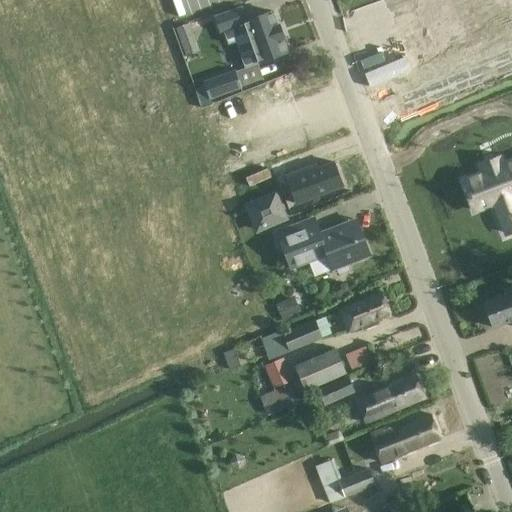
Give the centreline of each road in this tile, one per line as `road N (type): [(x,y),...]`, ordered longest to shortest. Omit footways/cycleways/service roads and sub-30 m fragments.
road 1 (unclassified): [(511,511),(365,120)]
road 2 (residential): [(182,163),(141,53),(41,90)]
road 3 (residential): [(357,97),(182,163)]
road 4 (residential): [(365,120),(511,62)]
road 5 (residential): [(200,211),(65,260)]
